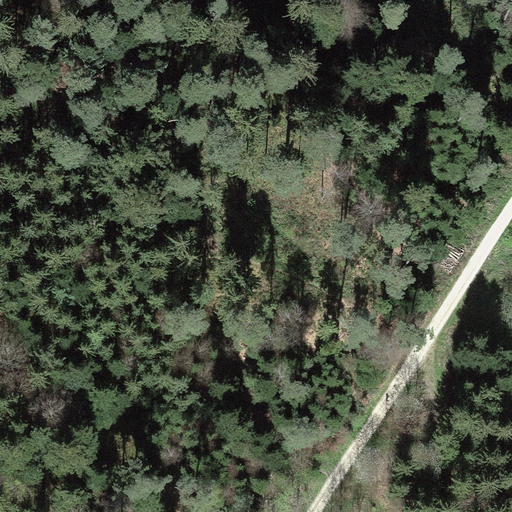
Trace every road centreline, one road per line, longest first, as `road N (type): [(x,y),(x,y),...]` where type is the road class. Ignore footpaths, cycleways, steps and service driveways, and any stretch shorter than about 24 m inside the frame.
road 1 (track): [(511,223),(421,353),(326,511)]
road 2 (track): [(455,511),(421,353)]
